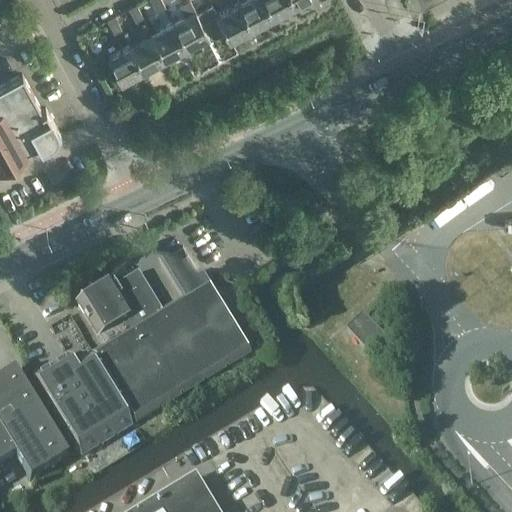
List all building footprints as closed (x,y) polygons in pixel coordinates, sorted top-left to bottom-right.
[(165,5),(162,0),(151,0),(157,10),(165,5)] [(195,9),(190,0),(186,0),(179,4),(184,15),(172,21),(187,48),(209,36),(197,13),(195,9)] [(241,0),(238,2),(253,29),(274,17),(264,0),(241,0)] [(264,0),(274,17),(295,6),(292,0),(264,0)] [(238,2),(217,13),(225,31),(230,41),(253,29),(238,2)] [(136,4),(128,8),(135,21),(143,17),(136,4)] [(197,13),(209,36),(210,39),(225,31),(217,13),(212,5),(197,13)] [(122,28),(115,16),(114,15),(107,20),(114,33),(122,28)] [(151,33),(165,59),(187,48),(172,21),(151,33)] [(129,44),(143,71),(165,59),(151,33),(129,44)] [(129,44),(107,56),(121,83),(143,71),(129,44)] [(56,137),(57,136),(60,134),(56,127),(45,108),(42,110),(22,74),(0,85),(0,169),(27,154),(27,153),(28,153),(26,150),(36,145),(38,147),(39,147),(40,149),(51,143),(53,142),(54,140),(56,138),(56,137)] [(115,287),(112,282),(75,304),(102,348),(92,354),(136,426),(251,356),(207,284),(162,312),(137,273),(115,287)] [(371,358),(388,342),(364,315),(346,332),(371,358)] [(31,378),(56,417),(82,459),(131,429),(88,358),(74,366),(67,356),(31,378)] [(67,459),(41,417),(14,372),(0,380),(0,466),(14,457),(29,482),(67,459)] [(181,511),(170,493),(138,511),(181,511)]
